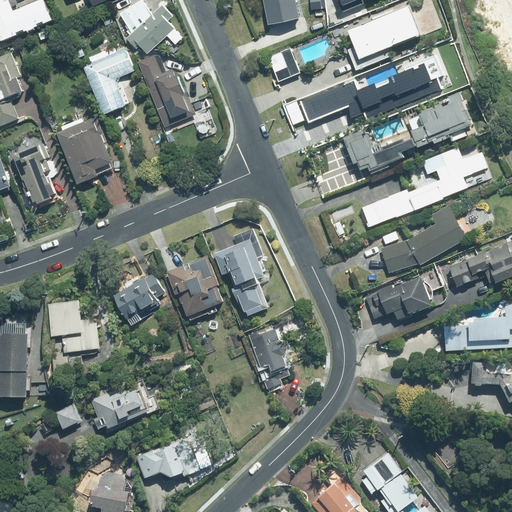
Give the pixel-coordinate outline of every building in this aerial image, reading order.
[(0,36),(1,36),(4,41),(55,21),(46,0),(44,0),(15,11),(12,2),(0,6),(0,36)] [(164,6),(154,16),(144,0),(122,14),(134,34),(128,40),(137,49),(140,47),(148,56),(177,29),(170,21),(175,17),(164,6)] [(302,18),(298,0),(264,0),(270,25),(302,18)] [(393,57),(390,49),(423,35),(411,6),(396,12),(395,9),(373,18),(375,21),(350,31),(357,47),(349,50),(358,71),(393,57)] [(93,63),(85,66),(105,114),(127,105),(116,80),(136,72),(127,49),(118,53),(116,48),(91,58),(93,63)] [(291,48),(271,57),(281,82),(302,73),(291,48)] [(161,53),(139,62),(167,128),(180,122),(178,117),(191,112),(173,69),(169,71),(161,53)] [(0,126),(19,119),(10,98),(27,91),(12,54),(0,58),(0,126)] [(354,80),(303,101),(313,123),(350,108),(354,119),(367,114),(371,124),(445,93),(439,79),(447,76),(438,55),(407,68),(408,72),(360,92),(354,80)] [(365,128),(345,136),(360,170),(370,166),(372,173),(407,158),(404,152),(419,146),(421,150),(451,137),(453,142),(468,136),(465,129),(474,125),(461,94),(450,99),(451,100),(424,111),(425,114),(411,120),(418,138),(407,142),(406,138),(374,151),(365,128)] [(99,117),(59,133),(81,185),(100,177),(97,171),(115,163),(103,136),(106,135),(99,117)] [(32,207),(60,197),(40,146),(12,157),(32,207)] [(363,207),(371,227),(470,189),(465,177),(489,168),(483,152),(464,159),(459,147),(424,161),(429,174),(438,171),(442,180),(410,193),(408,190),(363,207)] [(0,191),(12,187),(0,153),(0,191)] [(391,272),(421,263),(423,266),(468,239),(449,206),(433,216),(438,224),(409,241),(383,249),(391,272)] [(238,242),(215,252),(225,274),(231,272),(237,287),(234,288),(242,307),(245,306),(248,315),(270,306),(259,278),(265,276),(260,263),(267,260),(254,229),(235,236),(238,242)] [(511,242),(450,268),(458,288),(481,278),(479,274),(486,271),(491,283),(498,280),(498,283),(511,277),(511,242)] [(209,255),(168,272),(187,316),(190,315),(192,320),(217,309),(215,304),(227,300),(209,255)] [(115,296),(131,322),(162,303),(159,297),(167,292),(155,272),(115,296)] [(445,287),(439,272),(396,289),(394,286),(369,297),(378,319),(396,311),(400,320),(434,306),(431,299),(436,297),(433,291),(445,287)] [(80,300),(50,304),(54,335),(63,334),(64,341),(55,342),(58,364),(71,363),(69,351),(102,347),(99,322),(90,323),(90,318),(83,319),(80,300)] [(447,326),(448,351),(511,348),(511,307),(509,308),(509,319),(477,320),(477,325),(447,326)] [(271,326),(249,335),(271,387),(284,382),(282,378),(290,375),(286,365),(290,364),(285,354),(288,353),(287,349),(290,348),(287,341),(284,342),(283,339),(280,340),(275,327),(272,328),(271,326)] [(30,333),(1,333),(0,355),(0,394),(29,395),(30,333)] [(488,364),(475,363),(474,384),(504,385),(511,401),(511,375),(487,374),(488,364)] [(111,392),(93,399),(100,415),(93,418),(98,430),(105,427),(107,432),(163,408),(156,393),(150,395),(145,383),(113,396),(111,392)] [(73,403),(57,411),(65,428),(81,420),(73,403)] [(12,418),(0,420),(0,429),(14,425),(12,418)] [(183,438),(140,455),(148,476),(164,470),(168,482),(202,469),(191,441),(185,443),(183,438)] [(430,511),(425,505),(416,511),(406,511),(404,508),(419,496),(387,455),(365,472),(368,476),(365,479),(375,493),(380,489),(386,497),(383,500),(391,511),(430,511)] [(97,484),(93,504),(105,506),(104,511),(110,511),(131,511),(133,505),(129,504),(131,490),(121,488),(123,478),(104,475),(102,485),(97,484)] [(344,476),(314,503),(321,511),(333,511),(334,511),(370,511),(371,511),(362,502),(365,499),(344,476)]
